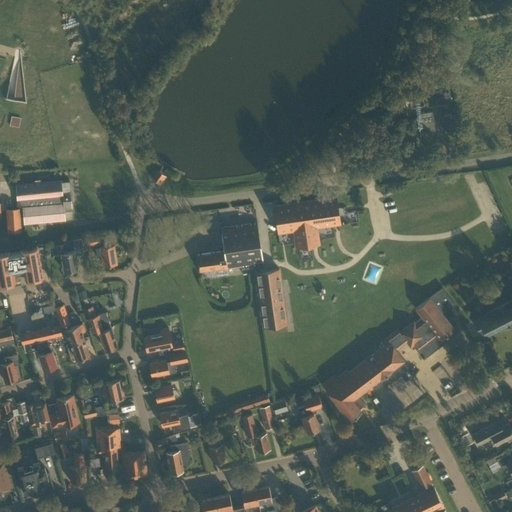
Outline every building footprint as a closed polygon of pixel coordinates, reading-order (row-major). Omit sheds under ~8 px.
[(451,101),(449,87),(436,89),(438,103),(451,101)] [(393,115),(407,113),(404,97),(391,99),(393,115)] [(423,132),(435,130),(432,111),(420,112),(423,132)] [(443,129),(451,128),(449,114),(441,115),(443,129)] [(161,183),(166,175),(157,169),(151,177),(161,183)] [(62,192),(61,180),(16,185),(17,201),(23,201),(25,223),(65,219),(64,212),(64,208),(72,207),(70,191),(62,192)] [(340,224),(336,196),(274,205),(278,233),(293,231),(295,247),(319,243),(317,227),(340,224)] [(24,220),(23,207),(23,201),(17,201),(18,208),(7,209),(9,232),(21,231),(20,220),(24,220)] [(224,250),(197,254),(200,271),(226,267),(226,268),(262,263),(257,222),(221,227),(224,250)] [(117,262),(114,243),(113,237),(100,239),(99,234),(87,236),(88,244),(104,242),(104,244),(100,245),(103,264),(117,262)] [(75,239),(77,251),(83,250),(81,238),(75,239)] [(78,268),(75,250),(67,251),(66,243),(57,244),(58,253),(61,252),(62,262),(61,262),(62,269),(64,269),(64,270),(78,268)] [(25,273),(26,279),(42,276),(37,247),(21,249),(21,250),(9,252),(9,251),(0,253),(0,283),(14,281),(13,275),(25,273)] [(257,268),(264,326),(289,323),(283,276),(323,272),(322,260),(257,268)] [(480,317),(474,320),(476,323),(476,324),(475,325),(476,327),(478,330),(479,330),(479,331),(481,334),(487,331),(488,333),(511,320),(511,274),(507,278),(511,288),(511,292),(511,293),(511,295),(511,299),(485,313),(481,315),(479,316),(480,317)] [(422,317),(415,322),(414,321),(400,332),(397,329),(391,333),(401,345),(407,341),(411,346),(414,344),(417,348),(423,356),(424,358),(426,357),(452,336),(449,333),(455,328),(454,328),(442,312),(454,303),(442,287),(429,297),(415,308),(422,317)] [(476,304),(475,307),(476,310),(479,311),(481,315),(485,313),(483,310),(484,307),(482,303),(479,302),(476,304)] [(63,304),(55,306),(58,315),(62,326),(69,323),(70,323),(66,312),(63,304)] [(110,326),(106,311),(95,315),(92,306),(83,308),(92,333),(99,331),(105,350),(117,345),(111,326),(110,326)] [(69,323),(62,326),(63,329),(62,329),(65,336),(68,335),(70,343),(84,338),(82,332),(85,330),(83,323),(80,324),(79,324),(70,327),(69,323)] [(59,324),(24,332),(27,342),(62,334),(59,324)] [(11,328),(0,330),(0,345),(14,343),(11,328)] [(160,333),(144,336),(147,350),(158,348),(160,354),(173,351),(171,342),(170,336),(168,328),(160,330),(160,333)] [(401,345),(391,333),(387,337),(381,341),(383,345),(348,372),(346,369),(335,378),(333,375),(322,384),(349,420),(361,410),(359,407),(364,404),(357,395),(380,377),(381,377),(393,368),(393,367),(404,359),(397,349),(401,345)] [(90,355),(84,338),(70,343),(76,359),(90,355)] [(171,342),(173,351),(185,349),(183,340),(171,342)] [(51,350),(49,344),(49,343),(42,345),(42,344),(36,346),(43,369),(57,365),(52,350),(51,350)] [(171,360),(171,361),(171,364),(174,363),(188,360),(185,349),(169,353),(171,360)] [(19,363),(17,354),(2,357),(4,363),(0,364),(0,365),(4,382),(17,378),(14,365),(19,363)] [(176,371),(174,363),(171,364),(171,361),(166,361),(166,359),(149,363),(152,376),(176,371)] [(104,382),(101,383),(104,401),(105,401),(106,404),(106,409),(117,406),(115,399),(123,397),(122,395),(124,395),(123,389),(121,389),(120,386),(122,386),(121,380),(119,380),(119,379),(104,382)] [(157,401),(174,397),(171,384),(155,388),(157,401)] [(267,393),(257,396),(259,403),(259,404),(270,401),(269,400),(267,393)] [(303,398),(308,414),(300,416),(303,425),(301,426),(303,433),(307,431),(307,432),(318,428),(313,413),(316,412),(315,408),(323,406),(319,394),(303,398)] [(62,425),(79,421),(73,395),(56,398),(59,411),(50,413),(53,426),(62,424),(62,425)] [(19,413),(28,412),(25,400),(16,402),(19,413)] [(284,400),(273,403),(276,412),(276,413),(287,409),(284,400)] [(10,409),(8,402),(0,404),(1,405),(0,405),(0,419),(3,419),(1,411),(10,409)] [(48,412),(45,402),(34,404),(34,403),(27,405),(29,417),(30,416),(31,423),(48,420),(47,413),(48,412)] [(238,403),(228,406),(231,413),(231,414),(241,410),(238,403)] [(106,404),(95,407),(97,415),(108,414),(106,409),(106,404)] [(265,429),(275,426),(269,404),(259,407),(265,429)] [(95,406),(83,409),(85,418),(97,415),(95,407),(95,406)] [(173,431),(190,427),(187,414),(178,416),(177,409),(160,413),(163,426),(173,424),(174,430),(173,430),(173,431)] [(119,413),(109,413),(110,423),(120,422),(119,413)] [(194,424),(200,422),(198,413),(192,415),(194,424)] [(257,451),(263,450),(264,451),(269,450),(269,449),(270,448),(266,432),(259,434),(257,428),(255,428),(252,413),(242,416),(247,436),(250,436),(252,444),(255,443),(257,451)] [(3,419),(0,419),(0,431),(2,431),(4,439),(17,436),(12,417),(3,419)] [(467,422),(469,425),(470,427),(480,422),(478,417),(467,422)] [(501,427),(498,420),(473,433),(479,444),(493,437),(497,445),(497,451),(500,450),(500,443),(511,436),(511,429),(509,423),(501,427)] [(33,427),(36,441),(42,440),(40,433),(41,433),(40,425),(33,427)] [(101,448),(116,446),(120,446),(119,428),(97,429),(98,441),(100,441),(101,448)] [(66,429),(54,432),(56,441),(68,438),(66,429)] [(473,441),(468,432),(462,435),(466,444),(473,441)] [(176,437),(175,434),(167,437),(169,443),(177,440),(176,437)] [(158,446),(169,443),(167,437),(156,440),(158,446)] [(216,438),(208,440),(209,446),(209,447),(213,462),(219,461),(220,461),(224,461),(224,460),(226,459),(222,443),(221,443),(217,444),(216,439),(216,438)] [(32,445),(36,458),(55,452),(52,439),(32,445)] [(56,442),(55,443),(58,459),(60,458),(69,456),(65,440),(56,442)] [(182,463),(190,461),(187,442),(170,445),(171,450),(166,451),(170,472),(183,470),(182,463)] [(116,446),(101,448),(98,448),(98,452),(104,452),(105,466),(117,465),(116,446)] [(144,451),(121,454),(124,477),(147,475),(145,463),(143,464),(142,459),(145,458),(144,451)] [(73,454),(74,465),(69,465),(71,482),(84,480),(83,471),(86,471),(84,452),(73,454)] [(511,473),(511,457),(509,452),(496,459),(500,466),(507,463),(511,473)] [(46,488),(44,482),(49,481),(45,467),(40,468),(39,462),(32,464),(31,460),(23,462),(24,466),(17,468),(25,494),(46,488)] [(0,463),(0,491),(12,487),(4,462),(0,463)] [(428,490),(391,508),(391,509),(392,511),(436,511),(445,508),(435,487),(434,487),(423,464),(412,470),(421,488),(426,485),(428,490)] [(122,478),(122,476),(121,476),(120,465),(117,465),(105,466),(106,480),(122,478)] [(269,485),(255,488),(258,502),(265,500),(268,511),(275,511),(276,511),(278,510),(277,508),(280,507),(278,497),(271,498),(271,497),(269,485)] [(511,486),(504,491),(503,490),(493,495),(496,501),(506,496),(507,497),(511,494),(511,486)] [(245,505),(238,507),(239,511),(246,511),(252,510),(251,504),(258,502),(255,488),(241,491),(244,505),(245,505)] [(229,494),(215,497),(218,511),(226,509),(226,511),(239,511),(238,507),(232,508),(231,508),(232,507),(229,494)] [(215,497),(202,500),(204,511),(211,511),(218,511),(215,497)]
